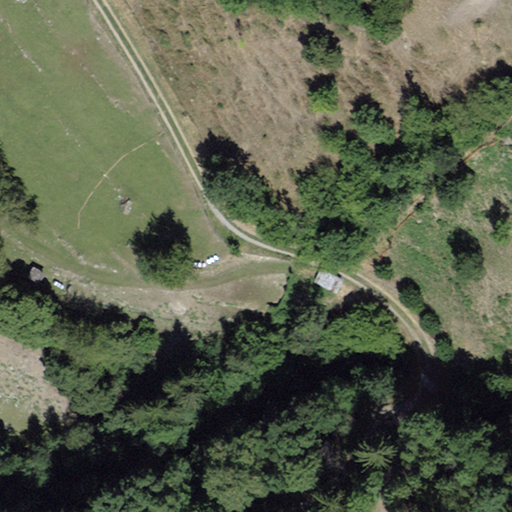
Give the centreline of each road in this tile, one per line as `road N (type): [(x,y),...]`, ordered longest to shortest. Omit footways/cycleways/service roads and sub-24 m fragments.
road 1 (track): [(91,0),(227,226),(354,281),(412,321),(416,395)]
road 2 (track): [(376,511),(416,417),(416,395),(368,450),(294,511)]
